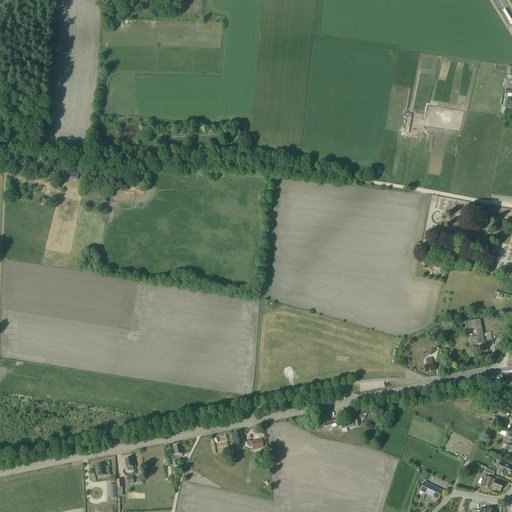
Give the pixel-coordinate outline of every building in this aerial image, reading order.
[(46,159),(43,154),(35,158),(37,162),(46,159)] [(69,177),(77,178),(77,179),(79,172),(70,170),(69,177)] [(465,320),(466,323),(465,323),(466,330),(475,328),(477,337),(470,338),(471,345),(484,343),(479,320),(472,321),(471,319),(465,320)] [(424,366),(425,373),(435,371),(433,364),(431,358),(426,359),(427,365),(424,366)] [(326,415),(318,417),(320,425),(326,424),(326,425),(336,423),(338,430),(355,426),(353,421),(342,423),(341,417),(335,418),(335,419),(328,421),(326,415)] [(495,417),(492,424),(497,426),(501,427),(504,421),(499,419),(495,417)] [(234,445),(244,443),(242,433),(232,434),(234,442),(233,442),(233,445),(234,444),(234,445)] [(262,439),(251,441),(251,443),(253,450),(264,448),(262,441),(262,439)] [(175,455),(177,454),(178,458),(183,457),(182,453),(180,446),(173,447),(175,455)] [(133,470),(132,466),(131,458),(125,460),(127,471),(133,470)] [(506,472),(507,473),(509,473),(511,467),(499,462),(497,468),(500,469),(499,472),(505,475),(506,472)] [(106,476),(110,476),(108,467),(106,468),(105,467),(104,467),(104,464),(94,466),(96,473),(97,473),(98,476),(101,475),(101,476),(106,475),(106,476)] [(424,471),(420,479),(426,481),(429,474),(424,471)] [(488,478),(484,487),(489,489),(490,487),(500,491),(503,484),(488,478)] [(440,492),(433,489),(434,487),(425,483),(422,489),(426,492),(426,493),(437,499),(440,492)]
